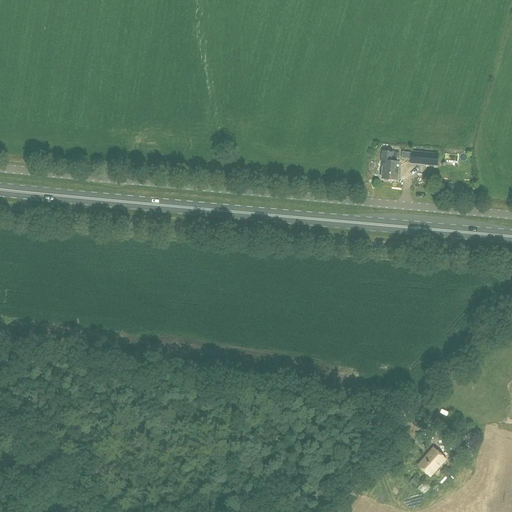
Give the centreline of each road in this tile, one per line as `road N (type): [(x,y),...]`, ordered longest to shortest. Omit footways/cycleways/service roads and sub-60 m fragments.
road 1 (unclassified): [(511,257),(0,210)]
road 2 (primary): [(511,236),(0,190)]
road 3 (unclassified): [(511,214),(0,170)]
road 4 (unclassified): [(323,511),(511,305)]
